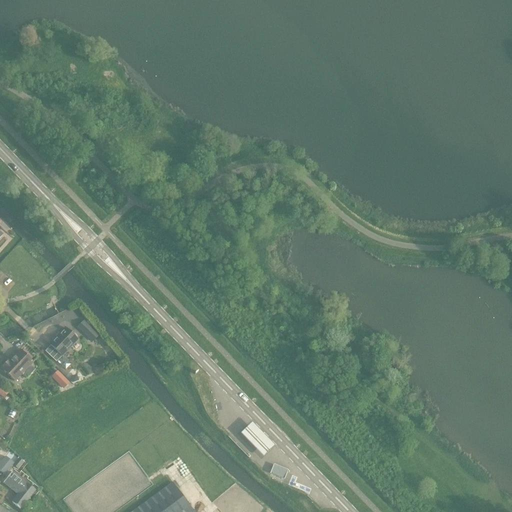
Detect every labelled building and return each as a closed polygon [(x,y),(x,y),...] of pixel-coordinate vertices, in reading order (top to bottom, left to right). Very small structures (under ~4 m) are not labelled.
[(84,321),(78,328),(93,342),(99,335),(84,321)] [(51,346),(45,352),(56,362),(65,370),(70,365),(62,357),(77,340),(65,328),(56,338),(56,337),(53,341),(49,345),(51,346)] [(8,361),(1,368),(3,369),(2,370),(14,382),(33,362),(20,350),(15,356),(15,357),(10,362),(8,361)] [(58,371),(52,377),(62,388),(68,382),(58,371)] [(1,385),(0,386),(0,395),(4,399),(9,393),(1,385)] [(240,434),(263,457),(274,446),(252,423),(240,434)] [(6,457),(0,463),(0,471),(5,475),(13,466),(14,464),(6,457)] [(14,464),(13,466),(18,470),(24,463),(18,459),(14,464)] [(271,473),(284,479),(287,471),(274,466),(271,473)] [(20,510),(35,492),(11,473),(4,483),(18,495),(12,503),(20,510)] [(172,484),(133,511),(194,511),(173,483),(172,484)]
